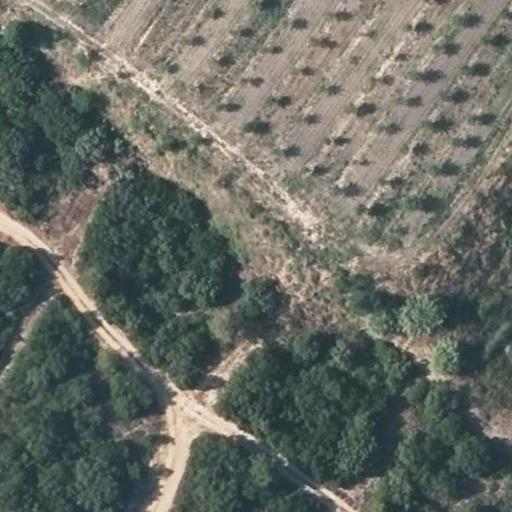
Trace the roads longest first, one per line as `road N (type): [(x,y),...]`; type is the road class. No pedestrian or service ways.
road 1 (track): [(346,511),(193,407),(0,221)]
road 2 (track): [(160,511),(193,407),(245,317),(261,229)]
